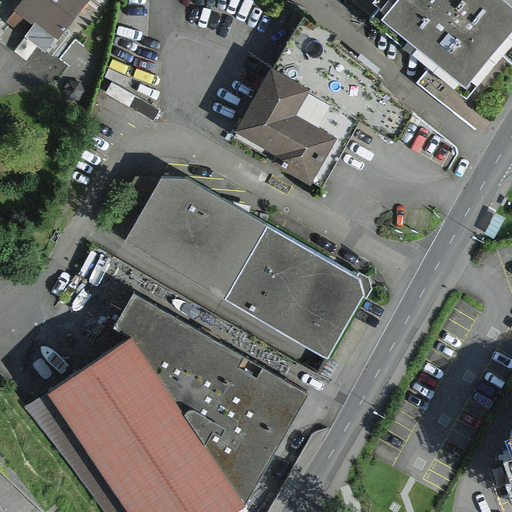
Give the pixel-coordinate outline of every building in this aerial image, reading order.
[(91,0),(26,0),(15,16),(58,47),(91,0)] [(511,0),(390,0),(391,0),(376,19),(472,98),(511,50),(511,0)] [(401,142),(416,116),(382,95),(385,88),(334,49),(339,41),(319,30),(316,34),(304,21),(278,72),(325,99),(401,142)] [(325,99),(278,72),(241,136),(280,159),(277,164),(313,184),(337,141),(310,126),(325,99)] [(228,302),(270,228),(189,182),(163,181),(126,245),(228,302)] [(270,228),(228,302),(326,357),(368,283),(270,228)] [(127,511),(229,511),(242,503),(305,395),(135,298),(116,331),(131,340),(48,397),(127,511)]
